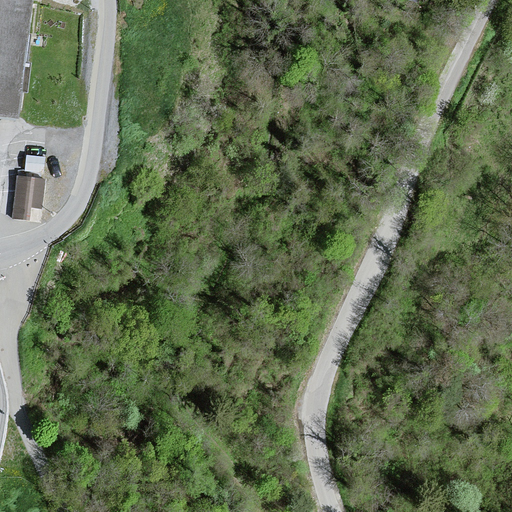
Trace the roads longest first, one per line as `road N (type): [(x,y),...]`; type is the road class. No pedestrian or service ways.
road 1 (unclassified): [(332,511),(316,443),(317,394),(490,0)]
road 2 (residential): [(109,0),(79,198),(45,236),(0,253)]
